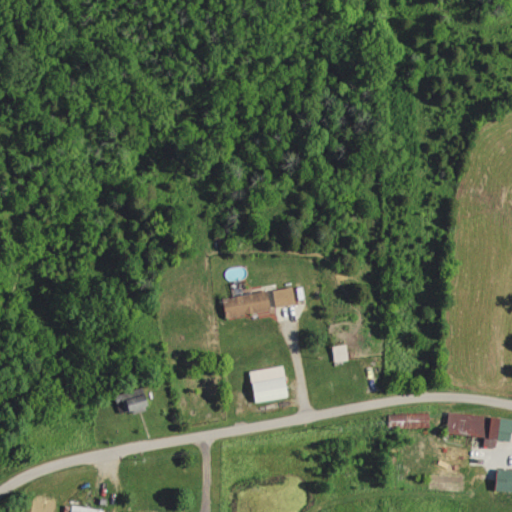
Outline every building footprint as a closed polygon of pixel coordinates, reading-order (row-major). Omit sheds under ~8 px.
[(294,302),(290,286),(268,291),(272,308),(294,302)] [(219,297),(221,316),(267,311),(265,291),(219,297)] [(249,402),(283,399),(281,367),(246,369),(249,402)] [(117,394),(122,414),(147,407),(142,388),(117,394)] [(443,432),(505,441),(507,432),(511,432),(511,419),(446,411),(443,432)] [(426,413),(385,414),(385,428),(426,427),(426,413)] [(491,491),(511,491),(511,469),(491,469),(491,491)]
